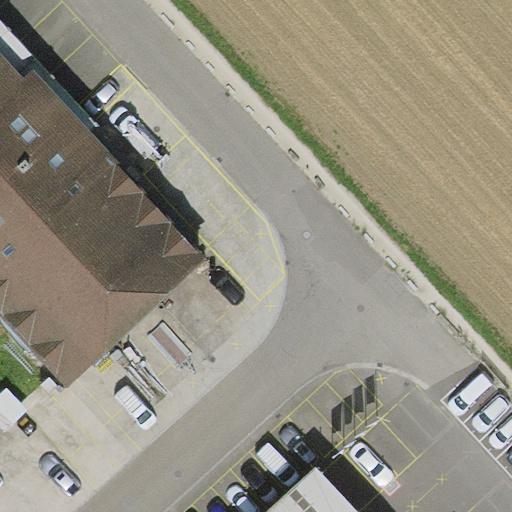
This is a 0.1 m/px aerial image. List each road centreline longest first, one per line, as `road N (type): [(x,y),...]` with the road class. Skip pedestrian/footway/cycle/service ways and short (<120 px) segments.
road 1 (unclassified): [(92,0),(368,302)]
road 2 (unclassified): [(368,302),(129,511)]
road 3 (unclassified): [(511,452),(368,302)]
